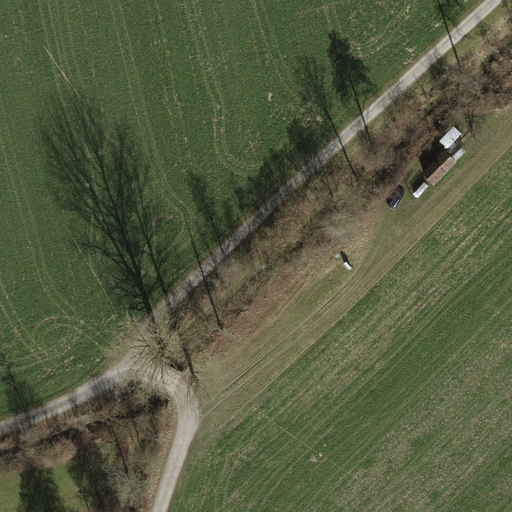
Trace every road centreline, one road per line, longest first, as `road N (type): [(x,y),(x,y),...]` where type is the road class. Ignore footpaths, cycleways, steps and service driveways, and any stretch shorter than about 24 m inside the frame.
road 1 (track): [(0,427),(97,389),(133,361),(163,313),(497,0)]
road 2 (track): [(163,511),(189,399),(133,361)]
